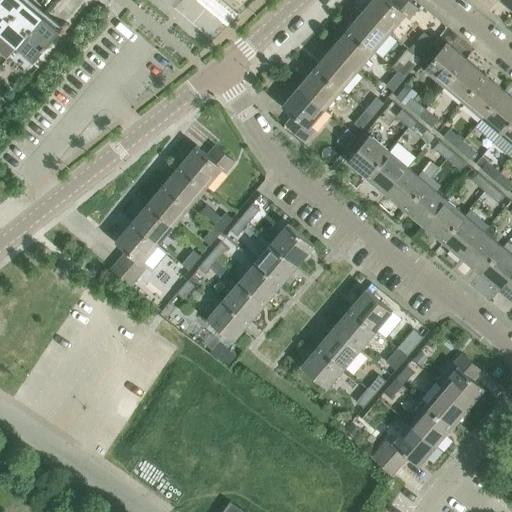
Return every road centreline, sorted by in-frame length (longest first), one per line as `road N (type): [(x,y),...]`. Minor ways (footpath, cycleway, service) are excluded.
road 1 (residential): [(220,70),(282,167),(511,345)]
road 2 (residential): [(0,243),(220,70)]
road 3 (unclassified): [(146,511),(0,409)]
road 4 (residential): [(426,511),(511,398)]
